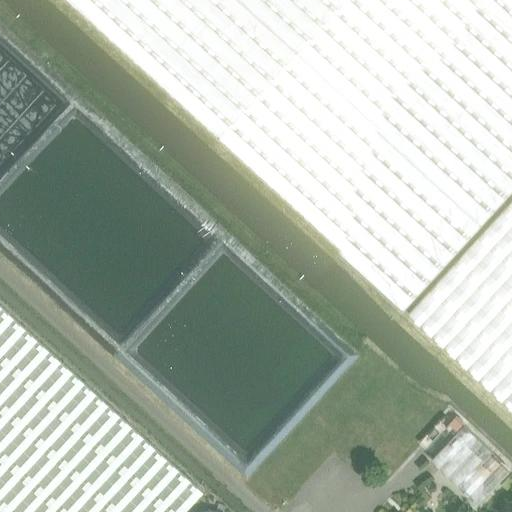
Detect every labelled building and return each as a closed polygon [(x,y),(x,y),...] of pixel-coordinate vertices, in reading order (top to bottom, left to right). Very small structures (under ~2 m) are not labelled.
[(511,0),(71,0),(404,301),(511,183),(511,0)] [(511,201),(410,313),(511,406),(511,201)] [(0,511),(175,511),(197,487),(0,305),(0,511)] [(456,416),(449,423),(458,431),(465,424),(456,416)] [(491,453),(493,451),(465,424),(432,460),(460,486),(478,503),(510,470),(491,453)]
